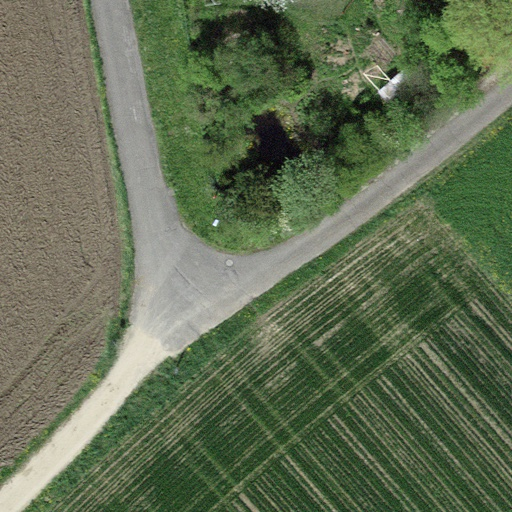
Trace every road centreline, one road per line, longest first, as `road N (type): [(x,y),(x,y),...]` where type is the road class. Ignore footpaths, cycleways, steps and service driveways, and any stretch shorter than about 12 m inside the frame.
road 1 (residential): [(108,0),(179,329)]
road 2 (track): [(0,503),(179,329)]
